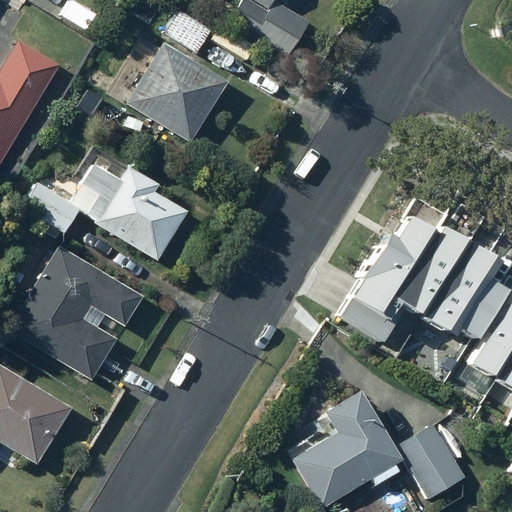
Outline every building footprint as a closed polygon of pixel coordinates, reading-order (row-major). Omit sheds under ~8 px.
[(142,0),(118,0),(117,3),(143,21),(153,7),(142,0)] [(239,0),(227,22),(286,58),(307,22),(271,0),(239,0)] [(176,10),(162,34),(194,53),(208,29),(176,10)] [(0,158),(56,65),(15,41),(0,66),(0,158)] [(147,118),(142,125),(158,134),(162,127),(188,142),(225,80),(161,42),(123,104),(147,118)] [(68,86),(82,95),(76,106),(89,114),(99,98),(87,89),(88,88),(73,78),(68,86)] [(184,212),(151,192),(155,185),(126,168),(107,200),(97,194),(84,215),(95,221),(93,224),(155,260),(184,212)] [(25,210),(20,219),(53,238),(58,230),(63,233),(76,210),(84,215),(97,194),(81,185),(70,204),(33,183),(19,207),(25,210)] [(140,296),(56,246),(5,330),(89,380),(114,338),(95,326),(102,314),(122,326),(140,296)] [(415,350),(425,356),(422,362),(444,375),(455,355),(494,377),(500,367),(511,373),(511,273),(494,263),(486,278),(470,269),(443,317),(423,305),(424,303),(404,300),(413,285),(380,267),(370,285),(354,276),(330,317),(381,346),(395,323),(392,321),(398,312),(418,314),(416,317),(430,324),(415,350)] [(0,366),(0,443),(34,464),(68,408),(0,366)] [(333,433),(289,459),(320,509),(370,478),(374,484),(396,471),(392,463),(399,459),(358,392),(322,414),(333,433)] [(430,425),(394,447),(425,499),(462,478),(430,425)]
